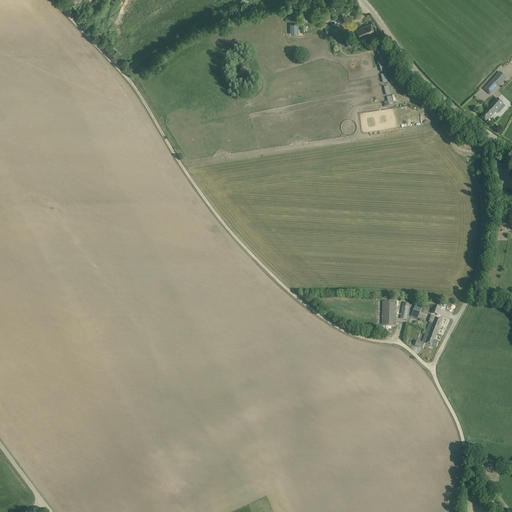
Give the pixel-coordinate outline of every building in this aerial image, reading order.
[(345,11),(339,13),(341,22),(348,20),(345,11)] [(338,20),(326,21),(327,25),(329,25),(329,29),(341,28),(340,23),(338,23),(338,20)] [(371,24),(367,26),(356,30),(359,39),(371,34),(372,35),(375,33),(371,24)] [(381,50),(386,59),(389,58),(383,48),(381,50)] [(507,80),(500,75),(489,88),(495,94),(507,80)] [(503,104),(497,99),(480,118),(486,123),(503,104)] [(386,123),(387,130),(398,127),(397,124),(393,125),(393,121),(386,123)] [(505,226),(508,218),(500,216),(497,224),(505,226)] [(382,302),(382,314),(382,326),(396,326),(396,302),(382,302)] [(403,303),(402,307),(400,319),(406,320),(409,304),(403,303)] [(423,306),(415,304),(411,315),(418,318),(423,306)] [(440,309),(435,306),(432,313),(438,315),(440,309)] [(435,318),(433,317),(431,323),(430,323),(427,331),(437,335),(442,321),(435,318)] [(437,335),(427,331),(425,334),(429,336),(426,343),(436,347),(438,342),(435,340),(437,335)] [(425,344),(417,341),(415,346),(423,349),(425,344)]
